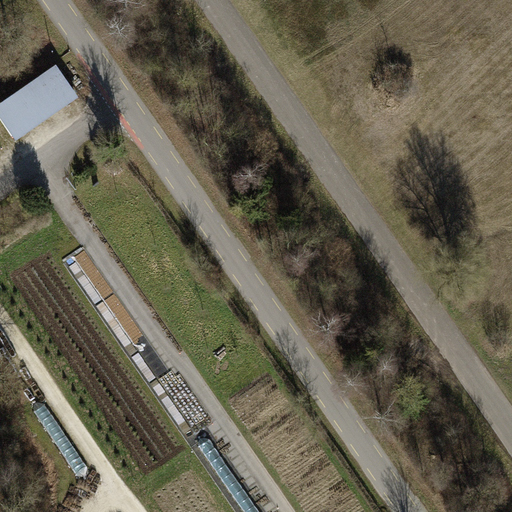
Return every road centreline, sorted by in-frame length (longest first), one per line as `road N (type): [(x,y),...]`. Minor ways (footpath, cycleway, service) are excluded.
road 1 (unclassified): [(55,0),(409,511)]
road 2 (unclassified): [(511,448),(206,0)]
road 3 (track): [(133,511),(0,320)]
